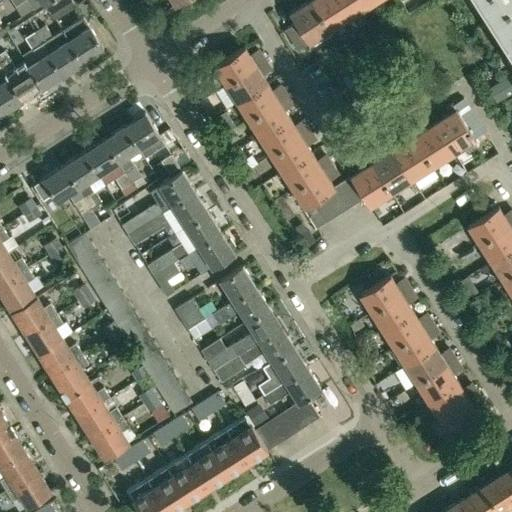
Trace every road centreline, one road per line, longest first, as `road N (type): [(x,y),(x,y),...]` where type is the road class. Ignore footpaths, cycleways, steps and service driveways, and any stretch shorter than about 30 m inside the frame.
road 1 (residential): [(291,285),(149,61)]
road 2 (residential): [(511,421),(387,230)]
road 3 (residential): [(347,162),(246,0)]
road 4 (residential): [(99,511),(0,348)]
road 5 (residential): [(0,155),(149,61)]
road 6 (residential): [(381,429),(291,285)]
road 7 (residential): [(249,511),(381,429)]
road 8 (residential): [(511,185),(497,163),(387,230)]
road 9 (unknown): [(450,57),(334,140)]
